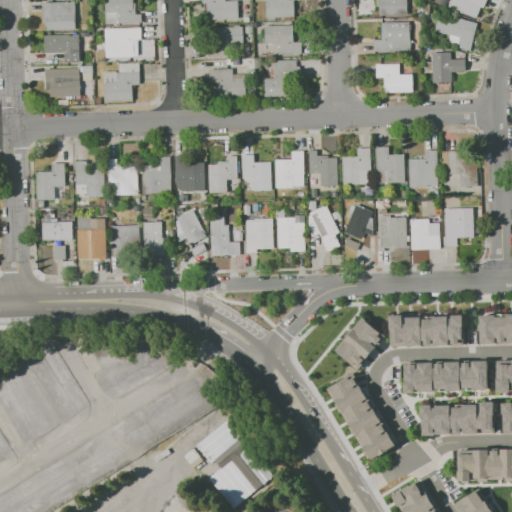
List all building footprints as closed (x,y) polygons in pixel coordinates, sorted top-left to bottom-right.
[(106,0),(106,25),(142,24),(142,14),(136,14),(135,0),(106,0)] [(203,0),(226,0),(226,1),(238,1),(238,19),(211,19),(211,8),(203,8),(203,0)] [(266,0),(267,18),(295,17),(294,0),(266,0)] [(407,0),(408,14),(376,15),(376,0),(407,0)] [(451,0),(487,0),(484,8),(480,7),(476,17),(449,7),(451,0)] [(44,2),(75,2),(75,29),(47,30),(47,23),(44,23),(44,2)] [(440,13),(478,23),(470,50),(458,47),(461,38),(435,31),(440,13)] [(381,23),(410,22),(410,50),(374,51),(374,39),(382,39),(381,23)] [(253,26),(253,42),(245,42),(245,27),(253,26)] [(265,26),(293,26),(293,42),(302,41),(302,53),(278,54),(278,43),(265,43),(265,26)] [(106,28),(106,57),(135,56),(134,40),(142,39),(142,27),(106,28)] [(211,27),(243,27),(244,46),(231,46),(232,55),(220,55),(219,43),(212,43),(211,27)] [(45,35),(80,35),(80,62),(66,63),(65,52),(45,53),(45,35)] [(104,50),(105,62),(96,62),(96,50),(104,50)] [(432,53),(433,82),(452,82),(452,71),(466,71),(466,58),(451,59),(450,52),(432,53)] [(264,78),(265,96),(300,96),(299,67),(297,67),(297,60),(271,60),(271,69),(275,69),(275,78),(264,78)] [(104,72),(105,101),(133,100),(133,85),(140,84),(140,63),(119,63),(120,72),(104,72)] [(376,64),(399,64),(399,74),(413,74),(414,92),(385,92),(385,77),(376,77),(376,64)] [(82,74),(82,65),(93,65),(93,74),(82,74)] [(46,69),(80,68),(80,96),(51,96),(50,90),(46,90),(46,69)] [(210,69),(233,69),(233,79),(246,79),(246,96),(218,97),(217,83),(210,83),(210,69)] [(376,147),(377,183),(405,182),(404,153),(390,154),(390,147),(376,147)] [(357,148),(371,148),(371,171),(369,171),(369,183),(343,184),(342,156),(358,155),(357,148)] [(308,150),(318,150),(318,157),(338,157),(339,186),(319,186),(319,173),(308,173),(308,150)] [(426,150),(426,158),(409,159),(409,187),(439,186),(438,150),(426,150)] [(292,151),(292,159),(275,159),(275,188),(304,187),(304,151),(292,151)] [(443,151),(443,174),(459,174),(460,186),(478,186),(477,158),(461,158),(461,151),(443,151)] [(176,154),(188,154),(189,163),(205,163),(205,189),(176,190),(176,154)] [(242,154),(254,154),(254,162),(270,162),(271,188),(243,189),(242,154)] [(228,156),(237,156),(238,178),(228,178),(228,191),(208,192),(208,165),(219,165),(219,161),(228,161),(228,156)] [(157,157),(158,164),(141,164),(142,193),(172,192),(170,157),(157,157)] [(108,159),(109,182),(113,182),(113,195),(139,194),(138,165),(117,166),(116,158),(108,159)] [(75,161),(76,194),(88,194),(88,196),(105,196),(104,168),(87,169),(87,161),(75,161)] [(51,164),(65,163),(65,186),(55,186),(56,199),(38,200),(37,171),(51,170),(51,164)] [(308,209),(308,201),(316,201),(316,209),(308,209)] [(306,216),(310,215),(309,213),(327,205),(339,232),(333,236),(331,236),(331,237),(335,236),(340,245),(327,251),(319,234),(316,236),(306,216)] [(357,205),(373,212),(362,239),(345,232),(357,205)] [(275,207),(275,218),(277,218),(278,248),(291,248),(291,251),(306,251),(304,215),(294,215),(294,218),(285,218),(284,206),(275,207)] [(444,209),(445,246),(457,246),(457,238),(475,237),(474,208),(444,209)] [(176,218),(190,244),(206,235),(193,209),(176,218)] [(378,215),(380,248),(408,247),(406,217),(391,217),(391,215),(378,215)] [(211,216),(211,256),(239,256),(239,230),(234,230),(234,226),(229,226),(229,225),(224,225),(224,216),(211,216)] [(77,218),(78,259),(107,258),(106,217),(77,218)] [(245,220),(246,252),(257,252),(257,249),(274,248),(273,218),(245,220)] [(411,219),(412,249),(441,248),(440,222),(428,222),(428,218),(411,219)] [(143,222),(145,256),(172,255),(171,237),(163,237),(162,221),(143,222)] [(43,222),(72,223),(71,240),(42,240),(43,222)] [(110,226),(140,225),(140,256),(111,256),(110,226)] [(190,249),(193,255),(205,249),(202,243),(190,249)] [(54,245),(55,260),(66,259),(66,245),(54,245)] [(480,315),(495,315),(495,313),(503,313),(503,316),(507,315),(507,313),(511,312),(511,343),(510,343),(480,344),(480,315)] [(390,315),(391,347),(464,345),(463,315),(434,315),(434,319),(430,319),(430,316),(406,317),(407,324),(404,324),(404,315),(390,315)] [(336,350),(359,369),(386,337),(363,318),(336,350)] [(113,380),(127,404),(172,375),(159,353),(113,380)] [(70,425),(92,412),(58,355),(36,369),(70,425)] [(405,362),(488,361),(488,391),(405,392),(405,362)] [(511,364),(498,364),(498,392),(511,392),(511,391),(511,364)] [(0,396),(29,444),(51,431),(17,374),(0,384),(0,396)] [(328,389),(372,460),(396,445),(352,374),(328,389)] [(151,415),(165,439),(211,410),(197,388),(151,415)] [(511,402),(502,403),(503,433),(511,433),(511,402)] [(422,405),(423,432),(495,431),(495,403),(422,405)] [(80,459),(136,425),(150,447),(93,481),(80,459)] [(0,461),(12,454),(0,434),(0,461)] [(459,450),(490,449),(490,455),(492,455),(491,450),(499,450),(499,454),(502,454),(501,449),(511,449),(511,477),(459,479),(459,450)] [(14,511),(9,502),(65,468),(79,490),(43,511),(14,511)] [(394,495),(404,511),(438,511),(419,480),(394,495)] [(465,497),(475,511),(486,511),(492,508),(478,488),(465,497)]
